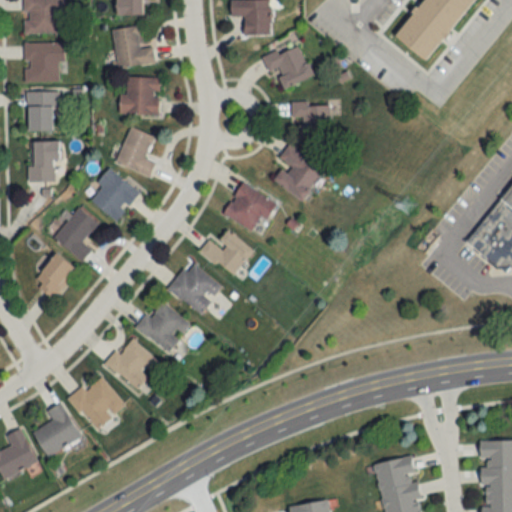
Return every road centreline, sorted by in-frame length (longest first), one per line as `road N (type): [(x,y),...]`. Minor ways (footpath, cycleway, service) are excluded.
road 1 (residential): [(0,388),(36,368),(75,330),(188,185),(202,120),(186,0)]
road 2 (tertiary): [(102,511),(320,402),(419,375),(511,362)]
road 3 (residential): [(429,374),(453,511)]
